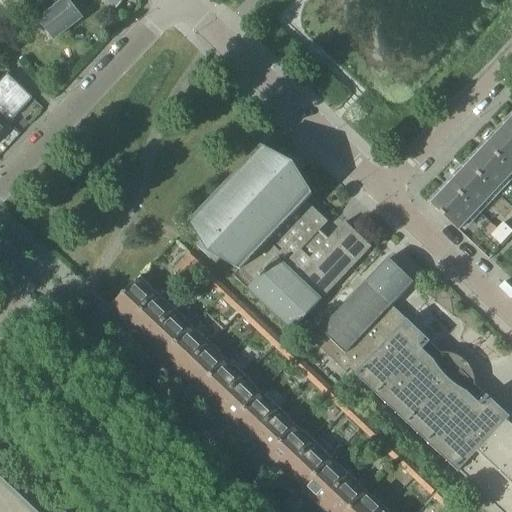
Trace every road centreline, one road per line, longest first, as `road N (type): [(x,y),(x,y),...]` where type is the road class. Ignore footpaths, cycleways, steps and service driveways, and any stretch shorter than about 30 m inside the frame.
road 1 (tertiary): [(261,511),(0,258)]
road 2 (residential): [(386,194),(181,0)]
road 3 (residential): [(0,179),(178,0)]
road 4 (residential): [(386,194),(511,71)]
road 5 (residential): [(511,314),(386,194)]
road 6 (tertiary): [(0,420),(95,511)]
